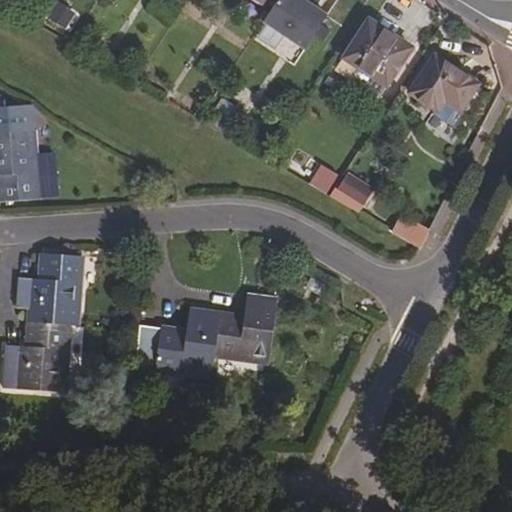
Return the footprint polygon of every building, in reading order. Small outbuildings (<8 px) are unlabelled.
[(272,0),(260,19),(301,46),(323,13),(310,5),(312,0),(272,0)] [(340,56),(382,83),(407,46),(365,18),(340,56)] [(439,99),(456,110),(473,85),(431,57),(408,93),(426,104),(434,93),(440,97),(439,99)] [(426,104),(433,109),(439,99),(440,97),(434,93),(426,104)] [(202,117),(219,128),(234,105),(224,98),(215,113),(208,109),(202,117)] [(0,199),(33,197),(26,108),(0,110),(0,199)] [(324,188),(334,174),(317,163),(308,177),(324,188)] [(357,202),(366,186),(343,173),(334,188),(357,202)] [(392,234),(419,249),(428,233),(401,218),(392,234)] [(15,387),(62,391),(67,321),(75,321),(79,253),(39,251),(38,268),(42,268),(41,277),(29,277),(16,276),(15,305),(28,306),(28,319),(26,337),(30,337),(29,344),(0,342),(0,380),(1,381),(1,386),(15,387)] [(213,352),(268,359),(274,310),(275,296),(247,293),(245,306),(243,318),(233,317),(234,313),(218,311),(188,308),(187,321),(185,332),(177,331),(177,327),(160,326),(155,367),(210,373),(213,352)]
